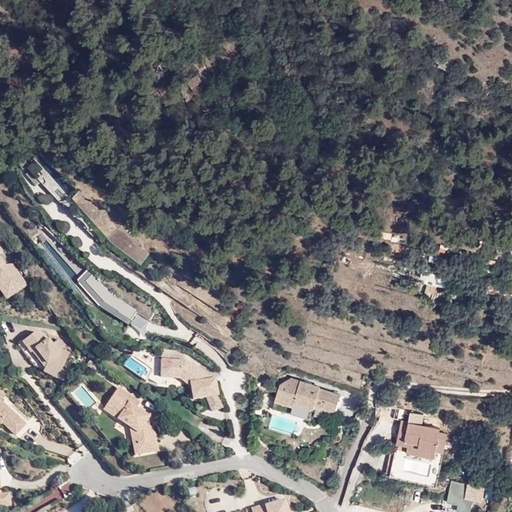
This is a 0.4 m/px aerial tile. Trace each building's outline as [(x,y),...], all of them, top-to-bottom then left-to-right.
[(218,50),(199,51),(200,61),(218,59),(218,50)] [(188,79),(195,92),(203,88),(197,75),(188,79)] [(49,84),(34,94),(42,105),(56,96),(49,84)] [(57,201),(66,192),(35,161),(26,170),(57,201)] [(80,192),(71,201),(107,242),(142,268),(153,254),(113,205),(106,216),(80,192)] [(0,241),(0,281),(8,294),(25,282),(13,265),(8,268),(0,255),(0,251),(5,249),(0,241)] [(76,281),(121,328),(135,315),(89,268),(76,281)] [(511,277),(483,278),(483,289),(511,288),(511,277)] [(35,333),(23,342),(22,343),(31,354),(32,353),(44,369),(42,373),(56,379),(70,353),(62,349),(64,347),(59,339),(52,344),(45,334),(35,333)] [(163,376),(174,376),(174,359),(163,359),(163,376)] [(174,359),(174,376),(181,376),(196,385),(196,395),(220,395),(219,380),(191,360),(174,359)] [(276,385),(272,396),(294,406),(297,401),(317,408),(319,405),(336,411),(343,393),(292,370),(278,376),(276,385)] [(121,386),(105,408),(132,428),(138,453),(160,449),(154,423),(136,405),(139,401),(121,386)] [(0,421),(4,422),(17,433),(25,423),(2,400),(4,396),(0,392),(0,421)] [(430,452),(433,437),(435,429),(403,425),(398,445),(404,447),(403,455),(438,461),(440,454),(430,452)] [(443,440),(433,437),(430,452),(440,454),(443,440)] [(397,446),(391,445),(384,477),(391,478),(397,446)] [(0,507),(11,506),(10,493),(2,493),(0,477),(0,507)] [(444,511),(451,511),(460,511),(461,506),(466,507),(467,498),(482,501),(485,485),(450,479),(444,511)] [(288,511),(285,500),(251,510),(252,511),(251,511),(288,511)]
